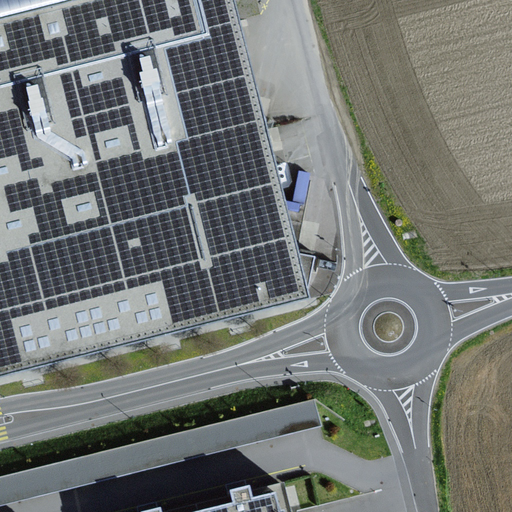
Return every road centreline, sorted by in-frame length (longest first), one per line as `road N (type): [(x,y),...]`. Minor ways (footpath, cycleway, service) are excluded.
road 1 (unclassified): [(297,0),(345,171)]
road 2 (residential): [(94,400),(247,362)]
road 3 (unclassified): [(412,282),(364,218),(345,171)]
road 4 (unclassified): [(345,171),(358,249),(351,293)]
